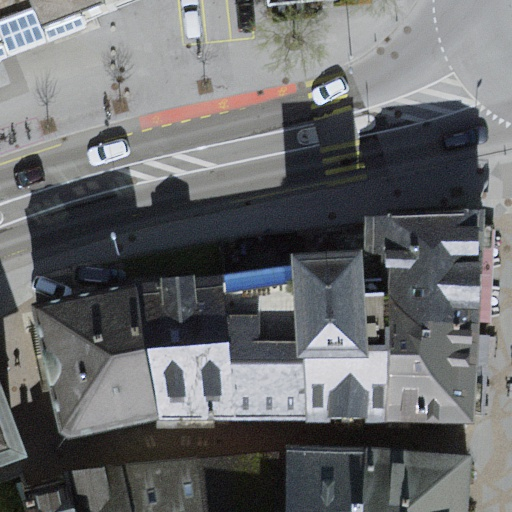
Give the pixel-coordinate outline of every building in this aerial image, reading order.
[(0,0),(0,60),(115,13),(109,0),(0,0)] [(388,420),(479,421),(482,214),(370,222),(371,251),(390,251),(389,279),(389,347),(389,358),(388,420)] [(361,253),(295,256),(295,268),(301,356),(365,358),(362,281),(361,253)] [(295,268),(221,278),(227,343),(230,419),(305,421),(301,356),(295,268)] [(137,288),(160,417),(230,419),(227,343),(221,278),(137,288)] [(389,279),(362,281),(365,358),(389,358),(389,347),(389,279)] [(35,309),(65,434),(160,417),(137,288),(35,309)] [(389,358),(365,358),(301,356),(305,421),(388,420),(389,358)] [(0,404),(0,461),(17,454),(0,404)] [(289,511),(291,447),(69,472),(70,475),(78,511),(289,511)] [(363,511),(368,449),(291,447),(289,511),(363,511)] [(466,511),(471,458),(368,449),(363,511),(466,511)] [(78,511),(70,475),(18,486),(27,511),(78,511)]
